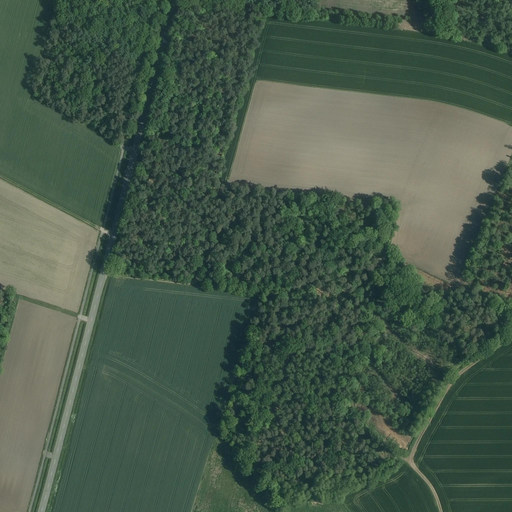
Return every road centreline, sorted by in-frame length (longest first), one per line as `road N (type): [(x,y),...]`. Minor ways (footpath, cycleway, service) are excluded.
road 1 (secondary): [(41,511),(174,0)]
road 2 (track): [(103,272),(263,289),(281,235),(392,246)]
road 3 (track): [(410,459),(351,401),(402,202)]
road 4 (track): [(441,511),(411,456),(452,377),(511,331)]
road 5 (track): [(134,151),(33,96),(60,0)]
